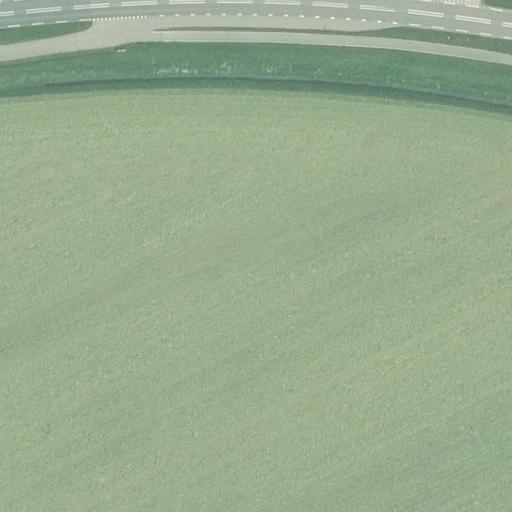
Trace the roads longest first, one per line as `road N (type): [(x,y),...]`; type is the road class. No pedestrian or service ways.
road 1 (primary): [(511,27),(377,9),(148,5)]
road 2 (unclassified): [(0,54),(147,32),(148,5)]
road 3 (primary): [(0,17),(148,5)]
